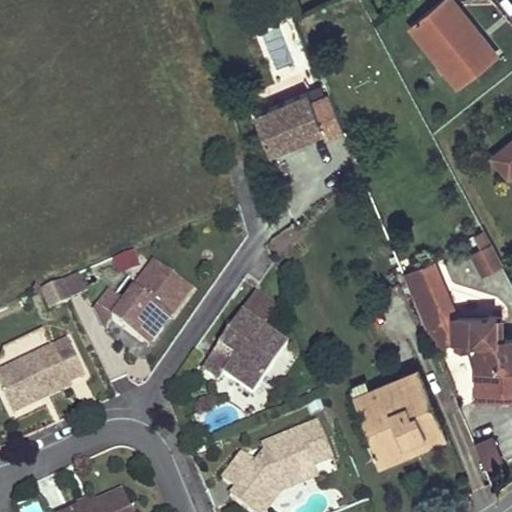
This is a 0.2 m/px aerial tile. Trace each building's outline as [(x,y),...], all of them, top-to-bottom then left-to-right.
[(460,6),(455,0),(437,0),(410,22),(457,85),(492,57),(455,10),(460,6)] [(330,94),(312,101),(308,92),(257,114),(274,154),(325,132),(328,139),(346,131),(330,94)] [(511,137),(490,153),(509,180),(511,177),(511,137)] [(505,265),(494,243),(476,252),(488,274),(505,265)] [(134,251),(113,258),(119,274),(140,266),(134,251)] [(511,334),(506,335),(500,334),(501,313),(460,310),(441,255),(404,271),(420,309),(436,347),(456,338),(470,334),(475,348),(479,360),(479,389),(511,388),(511,334)] [(121,302),(108,319),(137,342),(151,340),(159,329),(157,323),(163,315),(167,319),(189,290),(151,262),(121,302)] [(92,311),(99,331),(108,319),(121,302),(94,281),(83,296),(96,306),(92,311)] [(67,304),(59,284),(38,293),(47,314),(67,304)] [(157,323),(159,329),(167,319),(163,315),(157,323)] [(242,318),(203,374),(219,385),(224,379),(253,399),(288,350),(242,318)] [(459,348),(464,352),(475,348),(470,334),(456,338),(459,348)] [(82,375),(64,340),(0,371),(0,389),(13,415),(41,400),(39,397),(68,382),(82,375)] [(448,435),(419,369),(369,389),(372,396),(358,402),(367,423),(373,421),(380,438),(370,442),(376,455),(406,442),(410,452),(448,435)] [(68,382),(39,397),(41,400),(69,386),(68,382)] [(331,458),(316,422),(271,440),(274,447),(262,452),(256,464),(243,454),(224,480),(236,490),(231,497),(250,511),(254,511),(266,495),(262,492),(270,480),(294,470),(297,477),(314,470),(312,465),(331,458)] [(495,435),(475,443),(486,469),(505,461),(495,435)] [(410,452),(406,442),(376,455),(380,465),(410,452)] [(317,476),(314,470),(297,477),(294,470),(270,480),(262,492),(266,495),(254,511),(265,511),(279,492),(317,476)] [(130,511),(121,490),(91,503),(71,511),(69,506),(55,511),(130,511)] [(91,503),(89,498),(69,506),(71,511),(91,503)]
